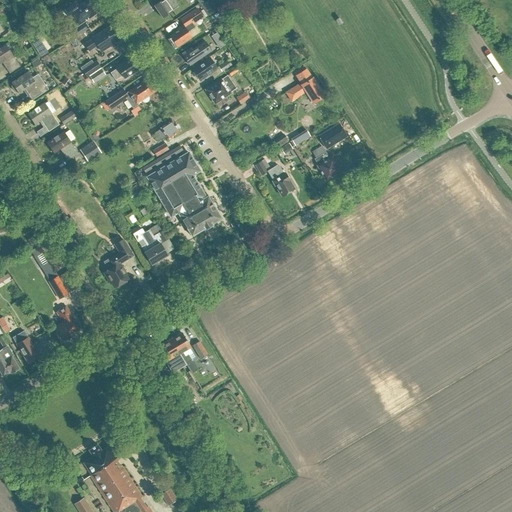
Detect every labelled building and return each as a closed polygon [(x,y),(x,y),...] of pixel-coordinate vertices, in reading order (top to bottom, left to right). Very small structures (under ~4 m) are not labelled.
[(91,0),(83,0),(78,4),(76,2),(74,2),(64,8),(69,16),(70,16),(76,25),(83,20),(83,21),(96,12),(91,6),(94,4),(91,0)] [(161,0),(153,6),(162,18),(172,11),(178,7),(173,0),(161,0)] [(195,0),(207,16),(218,9),(212,0),(195,0)] [(177,30),(169,36),(177,47),(190,38),(187,32),(195,27),(192,23),(202,17),(196,9),(179,20),(182,25),(176,29),(177,30)] [(73,29),(73,27),(69,30),(74,37),(88,28),(84,22),(73,29)] [(119,39),(110,26),(83,44),(88,50),(96,45),(100,51),(119,39)] [(219,48),(224,45),(220,37),(214,41),(219,48)] [(189,65),(210,51),(210,50),(211,50),(205,41),(192,50),(190,47),(181,54),(189,65)] [(5,44),(0,47),(0,63),(1,62),(9,73),(19,66),(5,44)] [(77,58),(80,64),(86,61),(83,56),(77,58)] [(139,69),(131,57),(116,67),(117,68),(110,72),(114,80),(121,75),(124,78),(139,69)] [(210,57),(205,61),(192,70),(200,81),(210,74),(209,74),(217,68),(210,57)] [(87,76),(100,68),(94,60),(81,69),(87,76)] [(227,60),(217,66),(221,72),(231,65),(227,60)] [(293,72),(295,76),(300,83),(285,93),(291,101),(305,92),(312,103),(323,96),(312,78),(311,78),(303,65),(293,72)] [(230,76),(237,71),(234,66),(227,71),(230,76)] [(88,76),(93,83),(104,75),(100,68),(88,76)] [(11,82),(12,84),(11,85),(11,88),(12,90),(13,91),(15,92),(17,91),(18,93),(24,89),(32,100),(47,90),(37,74),(32,77),(27,71),(11,82)] [(220,80),(220,79),(205,89),(214,103),(229,93),(229,92),(235,88),(226,76),(220,80)] [(67,87),(71,82),(65,77),(61,83),(67,87)] [(146,80),(128,92),(129,94),(127,96),(123,89),(105,101),(110,109),(126,98),(132,108),(137,104),(136,103),(141,100),(142,101),(144,102),(146,102),(147,101),(148,99),(148,97),(147,96),(154,91),(146,80)] [(240,104),(248,98),(245,92),(236,98),(240,104)] [(44,103),(27,114),(34,125),(39,122),(42,127),(46,132),(48,131),(48,132),(58,125),(51,113),(55,111),(48,101),(44,103)] [(130,111),(134,117),(141,112),(137,106),(130,111)] [(59,119),(63,124),(76,115),(72,109),(59,119)] [(169,139),(172,137),(172,135),(179,130),(178,129),(179,127),(177,124),(175,124),(174,123),(173,124),(171,120),(159,128),(160,129),(154,133),(159,141),(165,137),(167,139),(169,139)] [(347,137),(339,123),(318,136),(326,150),(347,137)] [(99,132),(105,135),(108,130),(101,127),(99,132)] [(305,130),(291,139),(295,145),(309,136),(306,130),(305,130)] [(67,160),(78,153),(63,131),(46,142),(54,154),(60,150),(67,160)] [(273,140),(277,148),(288,141),(286,138),(287,137),(285,135),(284,136),(283,134),(273,140)] [(87,162),(101,153),(93,142),(93,141),(79,150),(87,162)] [(289,143),(280,148),(284,155),(293,149),(289,143)] [(156,157),(168,150),(164,144),(153,151),(156,157)] [(325,180),(339,171),(331,157),(329,159),(325,152),(321,146),(311,152),(315,158),(314,158),(318,165),(317,166),(325,180)] [(145,173),(182,152),(179,147),(142,169),(145,173)] [(188,152),(147,177),(171,217),(176,214),(189,237),(204,228),(204,229),(212,225),(211,224),(221,218),(207,196),(205,197),(192,175),(199,170),(188,152)] [(264,159),(254,165),(261,175),(267,172),(272,180),(272,181),(281,196),(293,189),(288,180),(288,178),(286,175),(284,174),(284,173),(283,174),(279,166),(277,167),(276,165),(270,169),(264,159)] [(124,193),(127,198),(139,189),(135,185),(124,193)] [(105,211),(111,209),(106,197),(100,200),(105,211)] [(148,229),(149,229),(144,232),(141,228),(132,234),(137,241),(144,252),(143,252),(151,265),(167,255),(165,253),(173,248),(168,239),(158,223),(148,229)] [(113,287),(127,279),(125,275),(126,274),(119,263),(132,255),(122,239),(114,244),(119,252),(104,262),(108,269),(103,272),(110,284),(111,283),(113,287)] [(63,271),(48,247),(35,254),(42,265),(46,262),(55,277),(63,271)] [(0,272),(0,282),(9,277),(5,270),(0,272)] [(55,277),(47,281),(58,299),(66,294),(68,293),(57,275),(55,277)] [(56,312),(62,322),(55,326),(63,340),(65,339),(66,339),(69,338),(69,336),(71,335),(70,334),(78,329),(71,317),(72,316),(66,306),(56,312)] [(10,331),(2,317),(0,317),(0,326),(4,334),(10,331)] [(27,363),(38,356),(23,331),(13,337),(17,344),(16,344),(27,363)] [(175,339),(171,341),(185,363),(185,362),(190,360),(191,359),(187,354),(184,356),(182,352),(190,347),(181,333),(175,336),(175,339)] [(165,342),(160,346),(164,352),(160,355),(171,372),(171,371),(185,363),(171,341),(168,343),(165,342)] [(192,346),(200,358),(207,354),(199,341),(192,346)] [(8,347),(0,351),(0,372),(3,376),(10,372),(11,373),(18,368),(11,356),(12,355),(8,347)] [(185,362),(185,363),(191,374),(198,371),(193,362),(192,363),(190,360),(185,362)] [(187,392),(178,376),(169,381),(179,397),(187,392)] [(146,507),(140,497),(141,497),(108,446),(101,451),(96,444),(88,450),(92,456),(82,462),(91,475),(89,476),(112,511),(151,511),(148,506),(146,507)] [(151,445),(142,451),(152,467),(161,461),(151,445)] [(76,483),(82,479),(79,474),(73,478),(76,483)] [(168,505),(176,500),(169,489),(161,494),(168,505)] [(79,511),(91,511),(82,498),(74,503),(79,511)]
